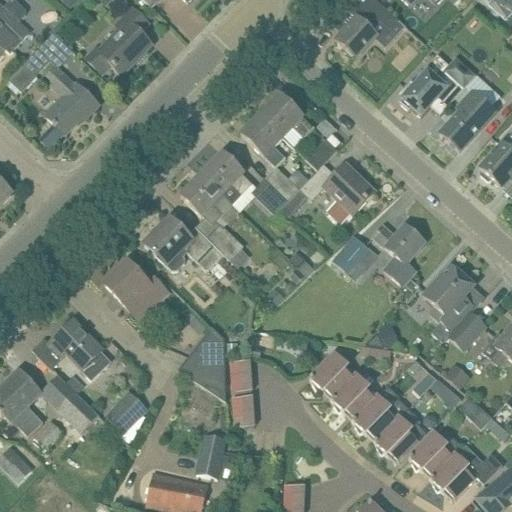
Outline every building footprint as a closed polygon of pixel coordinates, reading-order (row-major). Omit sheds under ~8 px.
[(127,0),(94,0),(104,10),(113,0),(117,0),(123,5),(127,0)] [(138,0),(150,11),(160,0),(182,0),(187,5),(191,0),(138,0)] [(372,0),(349,0),(341,8),(355,22),(336,43),(355,61),(377,38),(371,33),(380,23),(390,33),(399,24),(372,0)] [(400,0),(412,11),(422,0),(430,0),(436,5),(440,0),(400,0)] [(0,8),(0,57),(6,52),(10,56),(29,36),(18,26),(26,17),(26,14),(15,3),(11,3),(3,11),(0,8)] [(139,37),(149,27),(132,10),(115,27),(121,33),(99,55),(95,51),(85,62),(102,77),(111,68),(121,79),(151,48),(139,37)] [(38,53),(8,83),(21,95),(36,80),(35,79),(49,65),(38,53)] [(475,80),(455,63),(439,81),(434,76),(433,77),(428,73),(415,88),(411,84),(399,97),(403,101),(399,106),(409,115),(411,112),(421,120),(445,93),(455,102),(475,80)] [(75,89),(55,69),(47,78),(54,85),(51,88),(64,100),(46,119),(53,126),(54,127),(53,128),(55,131),(57,130),(64,137),(65,138),(83,119),(85,121),(98,108),(77,87),(75,89)] [(459,115),(440,137),(459,155),(494,116),(472,96),(456,113),(459,115)] [(280,98),(261,117),(285,140),(294,132),(304,142),(314,132),(280,98)] [(275,150),(285,140),(261,117),(241,138),(276,172),(286,161),(275,150)] [(53,126),(38,142),(49,152),(64,137),(57,130),(55,131),(53,128),(54,127),(53,126)] [(337,154),(325,143),(307,162),(311,166),(318,173),(337,154)] [(511,182),(511,153),(503,145),(479,172),(482,175),(480,179),(487,184),(491,183),(501,192),(511,181),(511,182)] [(202,178),(223,198),(232,189),(242,198),(253,187),(244,179),(245,178),(222,157),(202,178)] [(330,184),(320,173),(301,193),(309,201),(312,205),(325,191),(337,202),(325,214),(341,229),(352,217),(353,218),(375,196),(346,168),(330,184)] [(301,193),(292,185),(280,173),(269,185),(289,205),(301,193)] [(233,209),(223,198),(202,178),(181,200),(201,220),(202,219),(212,229),(233,209)] [(289,205),(269,185),(256,198),(277,217),(289,205)] [(0,186),(0,208),(11,197),(0,186)] [(206,242),(195,231),(187,239),(169,222),(144,248),(168,271),(169,271),(173,275),(177,275),(185,267),(185,262),(184,261),(187,257),(207,276),(224,258),(206,242)] [(382,230),(374,240),(386,250),(385,251),(395,260),(383,273),(402,290),(416,275),(407,267),(424,246),(404,229),(394,241),(382,230)] [(230,265),(243,253),(223,234),(211,246),(224,258),(230,265)] [(337,258),(332,264),(343,274),(365,249),(353,239),(337,258)] [(307,281),(314,273),(296,255),(289,263),(307,281)] [(142,320),(167,296),(155,283),(149,288),(127,265),(104,287),(130,314),(133,311),(142,320)] [(470,315),(460,306),(474,290),(450,269),(423,299),(435,311),(430,316),(451,336),(470,315)] [(277,310),(284,302),(274,292),(267,299),(277,310)] [(470,315),(451,336),(447,341),(462,355),(485,330),(470,316),(471,316),(470,315)] [(45,350),(58,363),(65,356),(91,383),(109,365),(100,356),(102,354),(73,323),(45,350)] [(511,327),(503,340),(498,336),(481,356),(491,364),(492,362),(500,369),(508,360),(511,363),(511,327)] [(221,339),(212,329),(172,371),(225,405),(221,339)] [(237,346),(225,347),(226,358),(238,358),(237,346)] [(362,350),(361,359),(375,361),(376,352),(362,350)] [(390,354),(376,352),(375,361),(389,363),(390,354)] [(320,393),(331,404),(356,379),(335,357),(309,383),(313,386),(312,387),(317,395),(320,393)] [(255,363),(232,364),(233,395),(256,394),(255,363)] [(416,363),(409,371),(415,376),(422,369),(416,363)] [(456,368),(448,379),(462,389),(470,378),(456,368)] [(41,397),(33,389),(19,374),(0,392),(0,413),(11,425),(14,421),(27,435),(48,415),(36,401),(41,397)] [(428,377),(413,393),(420,400),(436,383),(428,377)] [(356,379),(331,404),(334,407),(333,408),(338,416),(341,414),(353,425),(378,400),(356,379)] [(450,393),(438,383),(433,390),(444,399),(450,393)] [(374,447),(408,412),(400,405),(399,401),(389,391),(379,401),(378,400),(353,425),(355,428),(355,429),(359,437),(362,435),(374,447)] [(58,413),(82,436),(99,419),(75,395),(58,413)] [(130,395),(106,420),(123,437),(147,412),(130,395)] [(257,398),(234,399),(236,430),(259,429),(257,398)] [(459,412),(471,424),(482,414),(469,401),(459,412)] [(420,425),(408,412),(374,447),(377,449),(376,450),(381,458),(384,456),(396,468),(426,437),(418,429),(420,425)] [(492,422),(486,429),(497,438),(503,431),(492,422)] [(44,431),(34,441),(47,454),(56,444),(44,431)] [(419,472),(430,484),(456,458),(463,451),(452,440),(445,447),(434,436),(409,462),(412,465),(411,466),(416,474),(419,472)] [(238,461),(223,458),(226,443),(204,439),(196,478),(217,482),(218,480),(233,483),(238,461)] [(11,450),(0,461),(0,469),(18,487),(33,472),(11,450)] [(472,462),(466,468),(477,480),(476,481),(484,488),(502,469),(491,457),(479,469),(472,462)] [(440,493),(452,505),(476,481),(477,480),(466,468),(456,458),(430,484),(433,486),(432,487),(437,495),(440,493)] [(511,469),(476,500),(486,511),(499,511),(509,504),(511,506),(511,505),(511,469)] [(146,504),(158,507),(158,510),(164,511),(203,511),(208,489),(153,476),(146,504)] [(286,487),(284,511),(308,511),(309,487),(286,487)]
